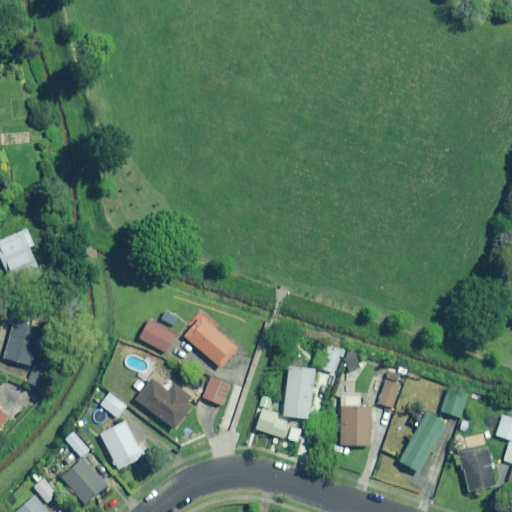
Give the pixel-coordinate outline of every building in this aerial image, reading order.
[(0,152),(3,167),(41,165),(40,145),(29,146),(28,123),(0,125),(0,152)] [(42,183),(41,167),(14,169),(15,185),(42,183)] [(27,276),(39,270),(29,248),(35,245),(27,229),(0,241),(0,255),(12,282),(27,276)] [(239,349),(202,318),(186,337),(223,368),(239,349)] [(44,329),(14,320),(11,330),(2,328),(0,334),(0,343),(8,346),(4,358),(33,366),(44,329)] [(176,334),(150,320),(140,337),(166,352),(176,334)] [(340,353),(328,349),(322,369),(334,373),(340,353)] [(344,361),(350,373),(361,367),(354,355),(344,361)] [(52,371),(36,365),(28,383),(44,389),(52,371)] [(316,370),(290,367),(284,416),(309,420),(316,370)] [(404,375),(390,371),(380,405),(393,409),(404,375)] [(233,387),(212,378),(204,398),(225,406),(233,387)] [(170,392),(153,380),(138,400),(176,429),(192,409),(187,405),(193,397),(176,384),(170,392)] [(469,395),(448,388),(440,411),(461,418),(469,395)] [(126,406),(110,394),(101,405),(118,418),(126,406)] [(448,424),(418,406),(407,424),(417,430),(399,461),(420,473),(448,424)] [(370,446),(371,408),(340,407),(339,445),(370,446)] [(0,429),(9,417),(0,410),(0,429)] [(511,418),(503,416),(497,436),(511,440),(511,418)] [(138,445),(126,422),(101,435),(119,470),(151,453),(144,441),(138,445)] [(90,451),(74,433),(66,439),(82,458),(90,451)] [(496,487),(486,445),(459,451),(469,493),(496,487)] [(108,486),(84,458),(62,477),(86,505),(108,486)] [(57,494),(44,479),(34,487),(48,503),(57,494)] [(50,511),(36,496),(17,511),(50,511)]
